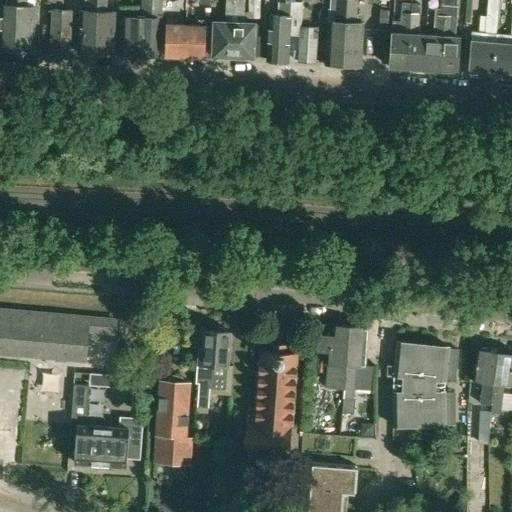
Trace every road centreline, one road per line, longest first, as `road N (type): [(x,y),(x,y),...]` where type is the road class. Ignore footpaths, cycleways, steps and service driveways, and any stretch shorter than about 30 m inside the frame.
road 1 (residential): [(0,271),(511,321)]
road 2 (residential): [(511,102),(0,78)]
